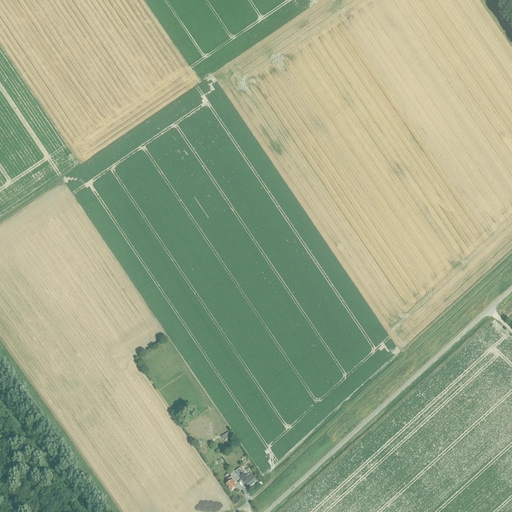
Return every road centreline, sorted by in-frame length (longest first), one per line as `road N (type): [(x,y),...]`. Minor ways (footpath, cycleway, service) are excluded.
road 1 (track): [(237,511),(511,259)]
road 2 (unclassified): [(264,511),(511,287)]
